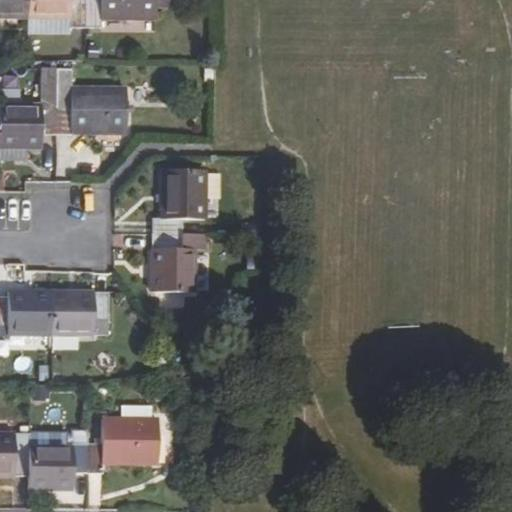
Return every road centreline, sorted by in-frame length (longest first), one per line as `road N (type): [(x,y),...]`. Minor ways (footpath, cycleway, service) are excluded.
road 1 (unknown): [(294,511),(303,165),(262,136),(257,0)]
road 2 (unknown): [(496,0),(511,62),(503,511)]
